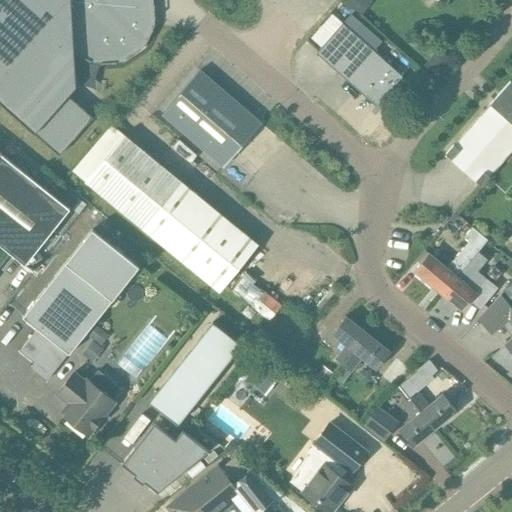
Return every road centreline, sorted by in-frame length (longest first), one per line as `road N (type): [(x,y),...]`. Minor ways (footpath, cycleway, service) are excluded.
road 1 (residential): [(511,410),(380,301),(380,161)]
road 2 (residential): [(380,161),(347,145),(207,32)]
road 3 (residential): [(380,161),(409,142),(489,51),(500,0)]
